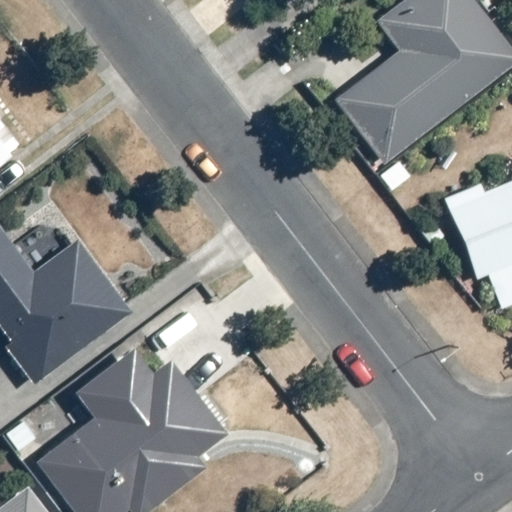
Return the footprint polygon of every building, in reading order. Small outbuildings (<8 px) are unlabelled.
[(511,59),(466,0),(400,0),(371,22),(393,51),(327,102),(375,165),(511,59)] [(0,162),(17,150),(0,127),(0,162)] [(475,276),(488,271),(502,306),(511,301),(511,167),(443,195),(475,276)] [(29,274),(0,234),(0,337),(30,379),(118,315),(68,246),(29,274)] [(145,376),(126,351),(69,393),(86,416),(27,460),(65,511),(114,511),(120,508),(122,511),(135,511),(193,469),(185,458),(216,435),(162,363),(145,376)]
